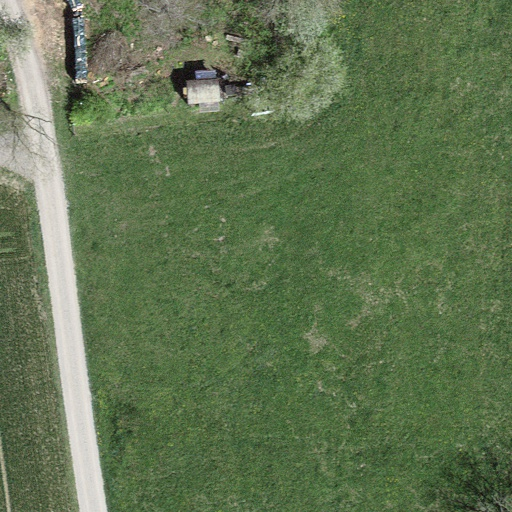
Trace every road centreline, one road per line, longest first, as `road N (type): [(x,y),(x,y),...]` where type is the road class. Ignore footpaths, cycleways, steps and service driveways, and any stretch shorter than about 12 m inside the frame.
road 1 (track): [(98,511),(35,148)]
road 2 (track): [(35,148),(4,0)]
